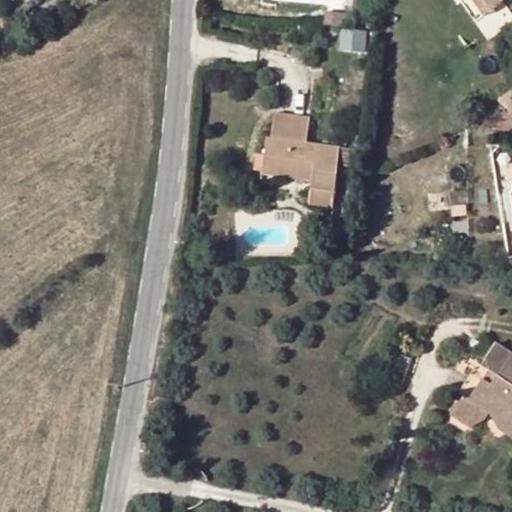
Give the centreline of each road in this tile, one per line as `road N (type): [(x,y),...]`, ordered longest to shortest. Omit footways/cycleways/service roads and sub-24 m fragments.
road 1 (tertiary): [(182,0),(111,511)]
road 2 (unknown): [(124,447),(428,511)]
